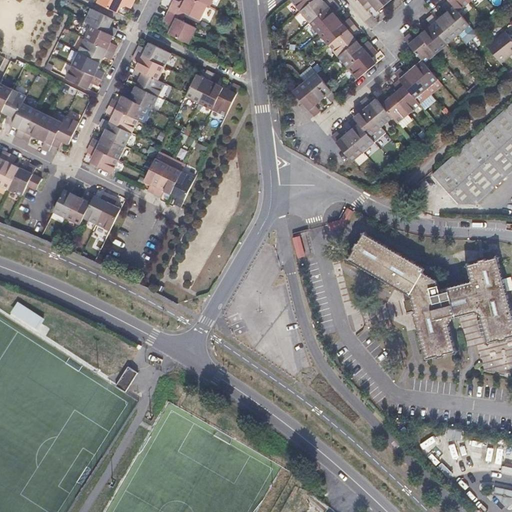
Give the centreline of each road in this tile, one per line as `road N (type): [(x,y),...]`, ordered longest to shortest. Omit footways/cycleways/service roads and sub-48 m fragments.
road 1 (tertiary): [(186,356),(299,434),(387,511)]
road 2 (tertiary): [(0,266),(186,356)]
road 3 (residential): [(374,209),(511,93)]
road 4 (residential): [(186,356),(262,226),(269,200)]
road 5 (residential): [(141,27),(70,170)]
road 6 (residential): [(70,170),(151,206),(127,254)]
road 7 (unclassified): [(374,209),(425,229),(511,236)]
road 8 (residential): [(141,27),(260,87)]
road 9 (residential): [(372,29),(398,59),(327,119)]
